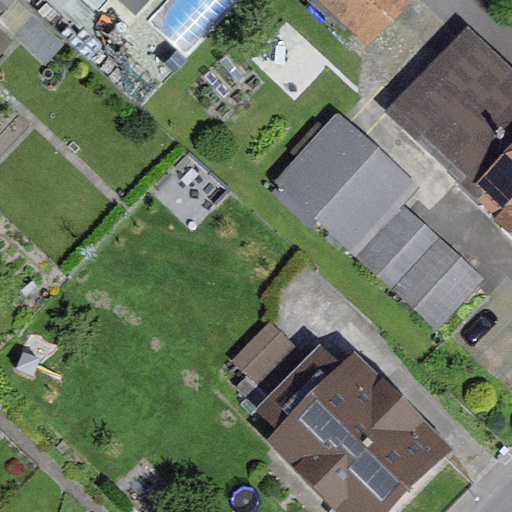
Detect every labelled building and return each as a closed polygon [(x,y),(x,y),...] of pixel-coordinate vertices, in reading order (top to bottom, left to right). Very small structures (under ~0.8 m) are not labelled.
[(0,0),(0,10),(10,0),(0,0)] [(170,0),(158,14),(195,48),(238,0),(170,0)] [(333,0),(367,32),(397,0),(333,0)] [(32,14),(17,31),(46,58),(62,41),(32,14)] [(511,91),(467,47),(395,121),(505,227),(501,231),(511,241),(511,91)] [(280,186),(356,255),(411,194),(336,125),(280,186)] [(476,284),(403,216),(363,260),(435,327),(476,284)] [(239,391),(264,416),(312,367),(270,326),(234,363),(250,379),(239,391)] [(264,416),(362,511),(381,511),(429,464),(321,358),(312,367),(264,416)]
